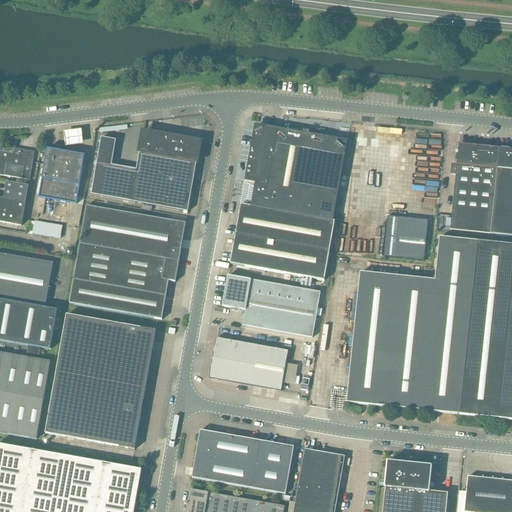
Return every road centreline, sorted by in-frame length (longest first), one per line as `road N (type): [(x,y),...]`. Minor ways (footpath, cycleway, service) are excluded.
road 1 (unclassified): [(511,450),(180,401)]
road 2 (unclassified): [(180,401),(228,97)]
road 3 (unclassified): [(228,97),(511,124)]
road 4 (unclassified): [(0,122),(228,97)]
road 5 (secondary): [(511,24),(297,0)]
